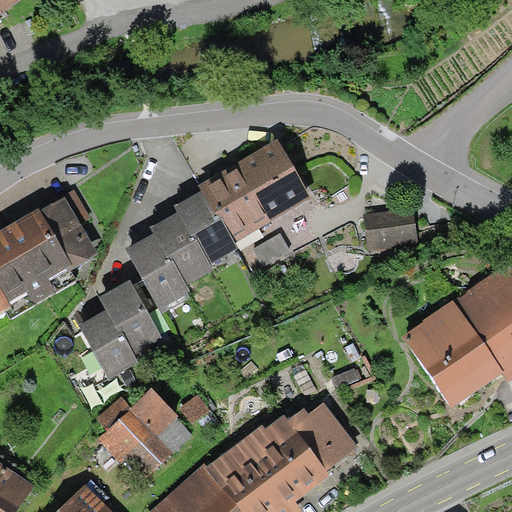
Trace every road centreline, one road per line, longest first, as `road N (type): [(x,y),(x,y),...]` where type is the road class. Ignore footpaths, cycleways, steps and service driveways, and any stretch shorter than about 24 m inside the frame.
road 1 (residential): [(412,167),(336,120),(274,109),(98,130),(0,175)]
road 2 (residential): [(0,76),(128,23),(228,13),(266,0)]
road 3 (residential): [(412,167),(511,80)]
road 4 (secondary): [(511,456),(402,511)]
